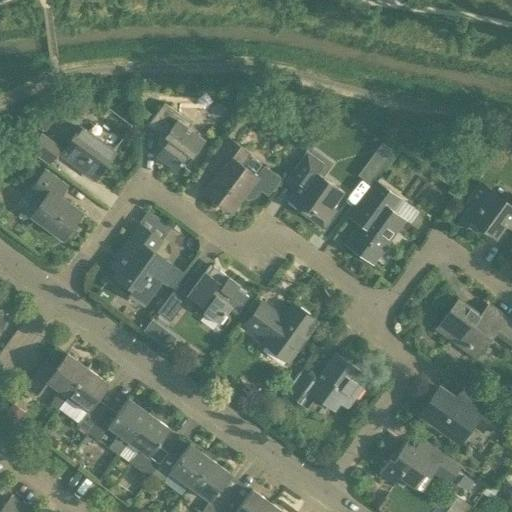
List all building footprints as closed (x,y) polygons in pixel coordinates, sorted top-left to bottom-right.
[(182,116),(176,111),(165,103),(149,124),(160,133),(157,156),(177,171),(193,150),(198,153),(206,142),(179,121),(182,116)] [(81,128),(61,155),(95,180),(115,153),(81,128)] [(28,149),(49,165),(62,148),(41,133),(28,149)] [(281,179),(249,155),(229,140),(213,162),(222,169),(205,192),(232,212),(243,197),(248,199),(254,198),(258,194),(261,190),(268,195),(281,179)] [(372,182),(391,148),(378,140),(359,174),(372,182)] [(321,161),(308,151),(287,180),(298,189),(289,201),(321,225),(345,193),(314,170),(321,161)] [(67,189),(44,172),(30,191),(43,200),(31,216),(64,240),(82,215),(59,198),(67,189)] [(466,201),(472,206),(461,221),(475,232),(478,227),(495,239),(505,225),(511,230),(511,195),(510,194),(504,201),(490,191),(491,190),(480,181),(466,201)] [(400,200),(376,183),(357,209),(368,217),(348,244),(375,263),(405,222),(391,212),(400,200)] [(161,240),(140,225),(120,252),(128,258),(115,276),(134,290),(131,294),(144,304),(161,281),(167,285),(178,270),(153,251),(161,240)] [(205,271),(206,272),(188,297),(205,309),(203,312),(219,324),(231,308),(235,311),(243,300),(235,294),(241,286),(224,273),(222,273),(210,264),(205,271)] [(172,291),(157,312),(170,321),(185,300),(172,291)] [(480,316),(458,300),(437,330),(477,358),(496,332),(511,343),(511,321),(488,305),(480,316)] [(283,318),(263,304),(247,326),(267,340),(265,343),(290,362),(318,323),(293,305),(283,318)] [(58,408),(87,368),(67,353),(56,369),(45,361),(26,386),(38,395),(48,381),(58,388),(51,404),(57,409),(58,408)] [(317,380),(302,369),(285,393),(307,409),(316,398),(335,412),(340,404),(348,410),(364,388),(357,384),(364,374),(336,353),(317,380)] [(108,384),(87,368),(58,408),(78,423),(77,424),(88,432),(107,406),(97,399),(108,384)] [(455,399),(439,388),(420,414),(459,442),(472,425),(481,432),(496,412),(463,389),(455,399)] [(117,414),(107,406),(88,432),(99,440),(109,426),(119,433),(109,447),(118,454),(129,440),(149,413),(128,398),(117,414)] [(16,423),(25,412),(13,403),(4,414),(16,423)] [(169,428),(149,413),(129,440),(139,448),(129,462),(149,477),(168,451),(158,444),(169,428)] [(415,449),(404,441),(391,459),(389,458),(379,472),(395,484),(400,478),(416,490),(427,475),(429,477),(433,472),(449,483),(460,467),(421,439),(415,449)] [(168,451),(149,477),(160,485),(170,471),(190,486),(210,459),(189,443),(178,459),(168,451)] [(231,474),(210,459),(190,486),(210,500),(201,511),(218,511),(230,497),(220,489),(231,474)] [(240,504),(230,497),(218,511),(265,511),(271,504),(251,489),(240,504)] [(11,511),(18,502),(11,497),(0,511),(11,511)] [(18,502),(11,511),(22,511),(26,508),(18,502)]
